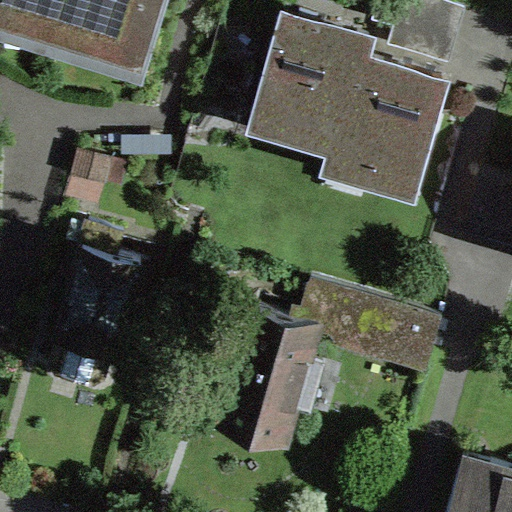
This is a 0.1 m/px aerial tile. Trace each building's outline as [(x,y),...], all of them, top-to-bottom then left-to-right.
[(0,0),(0,5),(26,12),(29,1),(101,22),(98,35),(146,48),(160,0),(0,0)] [(290,137),(332,149),(364,49),(369,30),(362,28),(285,5),(256,106),(296,118),(290,137)] [(366,50),(364,49),(332,149),(372,161),(367,180),(408,192),(443,72),(366,50)] [(80,143),(74,164),(104,172),(109,151),(80,143)] [(511,235),(511,167),(485,159),(467,222),(511,235)] [(117,245),(123,223),(89,213),(57,327),(59,328),(50,357),(56,367),(66,370),(93,378),(104,372),(112,343),(114,344),(141,252),(117,245)] [(335,336),(426,362),(442,308),(312,270),(300,309),(251,295),(237,342),(228,339),(206,415),(230,422),(284,438),(317,323),(329,327),(335,336)] [(511,511),(511,458),(464,445),(444,511),(511,511)] [(360,478),(350,511),(382,511),(390,486),(360,478)]
